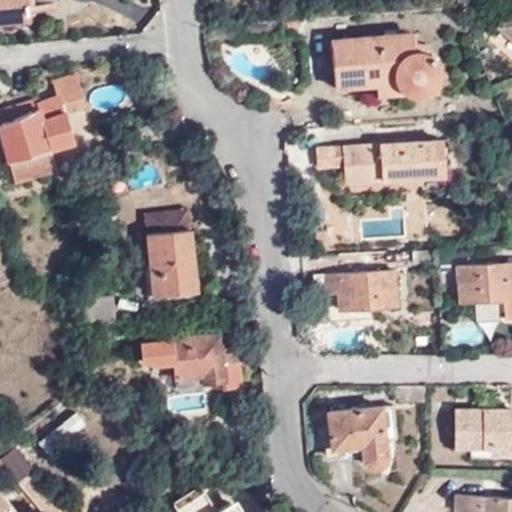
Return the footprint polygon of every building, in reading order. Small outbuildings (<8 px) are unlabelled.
[(0,0),(0,20),(26,18),(23,0),(0,0)] [(511,10),(499,25),(511,36),(511,10)] [(411,33),(398,34),(400,57),(405,54),(413,51),(411,33)] [(400,57),(398,34),(330,41),(334,90),(376,86),(396,85),(399,90),(405,94),(413,97),(420,97),(426,94),(431,91),(436,84),(438,78),(437,64),(432,58),(422,51),(413,51),(405,54),(400,57)] [(0,108),(0,124),(10,159),(51,148),(75,142),(67,112),(86,107),(77,75),(54,81),(57,95),(42,100),(41,98),(0,108)] [(396,85),(376,86),(376,97),(405,94),(399,90),(396,85)] [(447,176),(443,137),(317,145),(319,169),(345,168),(346,183),(447,176)] [(51,148),(10,159),(16,181),(57,170),(51,148)] [(147,217),(148,233),(191,231),(190,212),(147,217)] [(191,231),(148,233),(152,289),(195,286),(191,231)] [(438,262),(438,249),(414,250),(415,263),(438,262)] [(510,300),(511,319),(511,318),(511,262),(457,267),(459,303),(510,300)] [(398,305),(396,270),(314,275),(315,295),(337,293),(338,309),(398,305)] [(82,297),(86,327),(118,325),(115,295),(82,297)] [(222,344),(221,332),(141,336),(142,356),(155,355),(155,359),(174,359),(175,375),(201,374),(201,379),(218,379),(219,386),(240,385),(238,360),(241,358),(240,343),(222,344)] [(156,385),(173,384),(172,366),(156,366),(156,385)] [(424,403),(425,386),(393,386),(393,403),(424,403)] [(393,437),(390,406),(328,411),(332,448),(359,447),(360,453),(365,461),(371,462),(377,461),(382,459),(384,455),(385,450),(384,438),(393,437)] [(511,410),(457,409),(456,446),(486,447),(486,452),(511,453),(511,410)] [(16,443),(0,455),(0,462),(15,481),(34,466),(16,443)] [(202,484),(172,499),(179,511),(209,511),(215,509),(202,484)] [(0,511),(19,511),(0,486),(0,511)] [(511,511),(511,501),(452,497),(450,511),(456,511),(511,511)] [(243,511),(237,500),(212,511),(243,511)]
